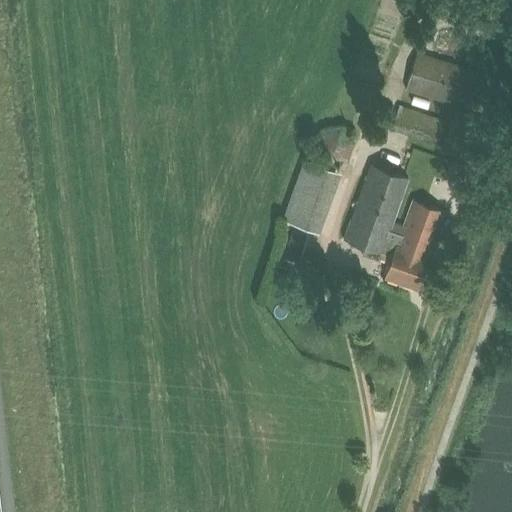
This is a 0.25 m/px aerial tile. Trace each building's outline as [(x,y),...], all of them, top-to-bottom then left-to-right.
[(439,25),(431,47),(494,70),(502,47),(439,25)] [(404,89),(483,114),(496,74),(417,51),(404,89)] [(399,103),(390,129),(437,144),(445,119),(399,103)] [(482,118),(452,108),(439,149),(469,159),(482,118)] [(281,218),(318,231),(341,171),(303,157),(281,218)] [(390,229),(393,220),(409,176),(369,163),(343,237),(380,251),(388,229),(390,229)] [(412,198),(384,275),(415,287),(444,209),(412,198)] [(282,254),(296,259),(305,234),(291,229),(282,254)]
